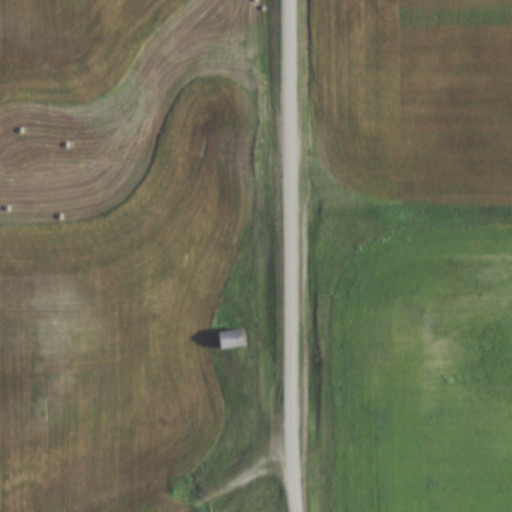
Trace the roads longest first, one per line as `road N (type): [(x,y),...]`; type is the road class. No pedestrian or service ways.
road 1 (residential): [(294,511),(286,0)]
road 2 (track): [(169,511),(292,460)]
